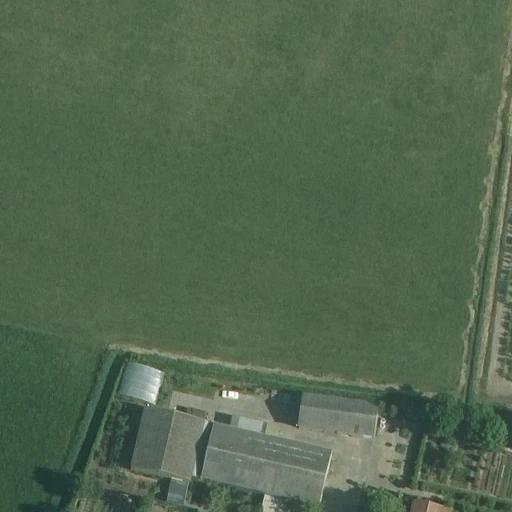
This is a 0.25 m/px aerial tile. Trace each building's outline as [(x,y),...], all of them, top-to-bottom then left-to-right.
[(375,442),(379,409),(302,399),(297,431),(375,442)] [(193,487),(194,481),(207,426),(145,412),(131,472),(193,487)] [(207,426),(194,481),(265,498),(291,504),(299,506),(319,510),(332,456),(259,439),(261,427),(231,420),(228,431),(207,426)] [(289,511),(291,504),(265,498),(261,511),(289,511)] [(445,511),(413,503),(411,511),(445,511)]
